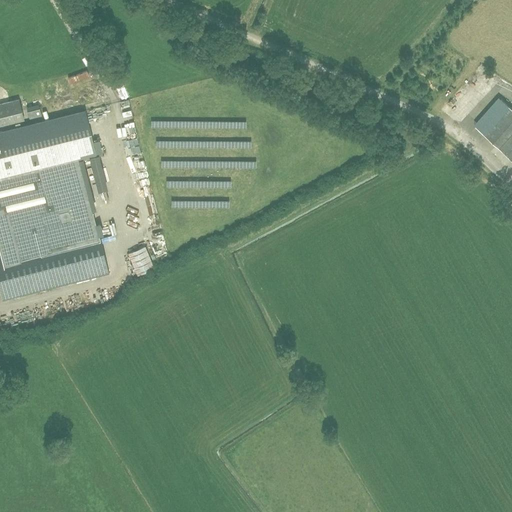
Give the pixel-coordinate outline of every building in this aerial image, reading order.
[(133,98),(162,215),(211,203),(181,86),(133,98)] [(18,99),(0,103),(0,126),(24,120),(18,99)] [(30,118),(42,115),(39,105),(27,109),(30,118)] [(511,108),(511,109),(487,136),(511,158),(511,108)] [(93,141),(85,111),(0,132),(0,247),(2,257),(3,261),(0,261),(0,289),(3,300),(76,282),(67,246),(83,241),(99,238),(96,225),(92,211),(79,160),(83,159),(89,157),(96,156),(93,141)] [(126,137),(127,148),(139,147),(139,137),(126,137)] [(133,166),(143,165),(142,154),(132,155),(133,166)] [(138,275),(155,268),(145,246),(128,253),(138,275)]
